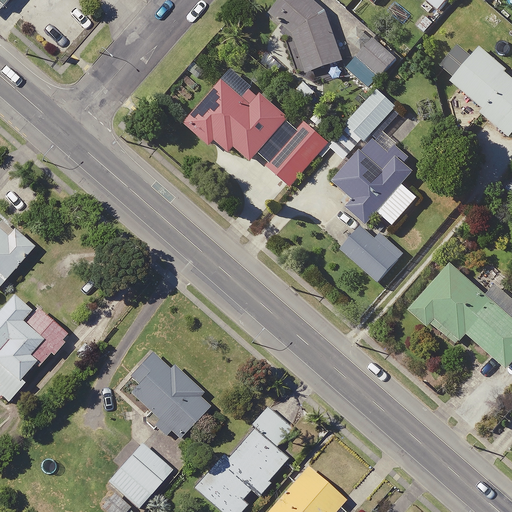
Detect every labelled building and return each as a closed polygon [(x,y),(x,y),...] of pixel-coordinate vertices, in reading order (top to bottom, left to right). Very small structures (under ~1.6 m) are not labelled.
[(0,0),(0,6),(3,9),(10,0),(0,0)] [(327,13),(311,0),(283,0),(271,16),(293,36),(307,76),(344,63),(327,13)] [(425,0),(438,11),(447,0),(425,0)] [(487,0),(466,0),(478,11),(487,0)] [(397,60),(374,39),(358,58),(381,78),(397,60)] [(480,114),(509,139),(511,135),(511,79),(480,51),(451,84),(483,111),(480,114)] [(265,52),(256,62),(274,77),(283,67),(265,52)] [(223,83),(185,126),(212,149),(215,145),(229,156),(234,150),(251,165),(290,121),(261,96),(251,107),(223,83)] [(397,107),(379,92),(347,128),(365,143),(397,107)] [(330,143),(307,123),(268,168),(291,188),(330,143)] [(346,209),(368,228),(415,173),(397,158),(385,171),(362,151),(333,184),(353,201),(346,209)] [(10,238),(0,229),(0,286),(34,247),(16,232),(10,238)] [(511,366),(511,317),(451,264),(408,312),(428,330),(436,321),(461,343),(467,337),(507,372),(511,366)] [(31,311),(12,295),(0,309),(0,367),(19,384),(36,363),(29,357),(43,341),(22,323),(31,311)] [(170,370),(152,353),(130,377),(138,385),(130,394),(180,440),(210,407),(200,397),(203,393),(173,366),(170,370)] [(254,430),(276,448),(292,430),(266,407),(250,426),(254,430)] [(276,448),(254,430),(228,460),(223,456),(193,490),(219,511),(241,511),(248,505),(243,501),(250,493),(256,498),(289,460),(276,448)] [(172,471),(141,444),(108,483),(139,510),(172,471)] [(336,511),(346,501),(307,468),(268,511),(336,511)]
